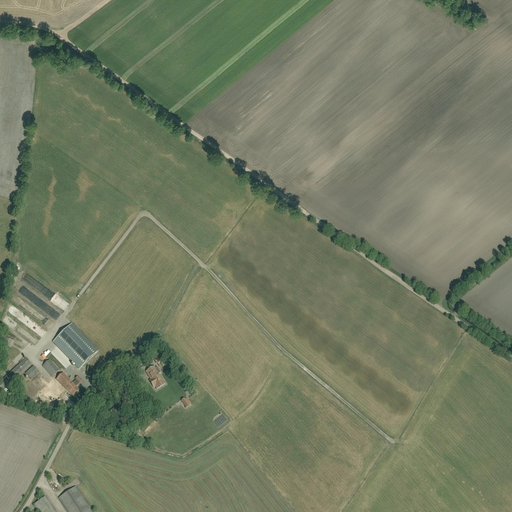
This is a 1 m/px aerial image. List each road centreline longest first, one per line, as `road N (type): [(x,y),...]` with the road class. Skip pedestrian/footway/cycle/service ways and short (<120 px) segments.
road 1 (track): [(511,358),(59,36)]
road 2 (track): [(68,309),(148,214),(283,349),(390,440)]
road 3 (unclassified): [(20,511),(87,398),(156,340)]
